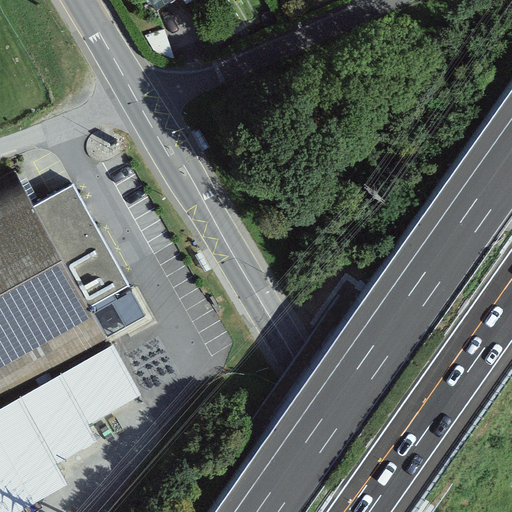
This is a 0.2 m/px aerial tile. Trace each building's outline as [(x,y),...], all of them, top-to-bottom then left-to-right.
[(149,0),(155,9),(169,0),(149,0)] [(210,146),(197,127),(192,130),(204,149),(210,146)] [(21,181),(0,192),(0,397),(108,338),(89,303),(128,281),(72,180),(33,202),(21,181)] [(211,269),(199,250),(194,253),(206,272),(211,269)] [(0,419),(0,511),(38,511),(72,495),(60,471),(103,449),(92,428),(144,401),(122,358),(0,419)]
